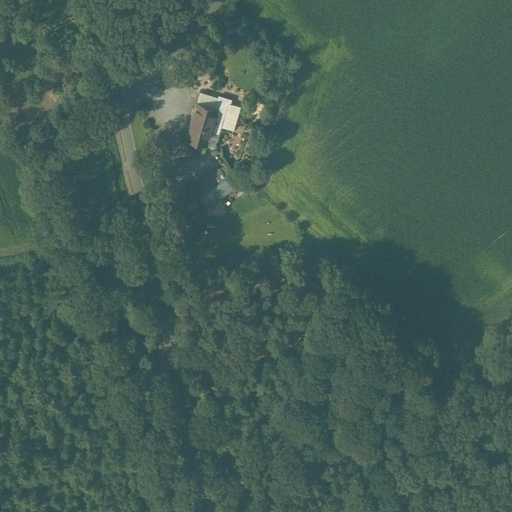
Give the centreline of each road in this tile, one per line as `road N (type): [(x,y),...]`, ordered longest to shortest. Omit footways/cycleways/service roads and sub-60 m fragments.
road 1 (tertiary): [(204,511),(119,103)]
road 2 (track): [(0,258),(148,239)]
road 3 (unclassified): [(119,103),(217,0)]
